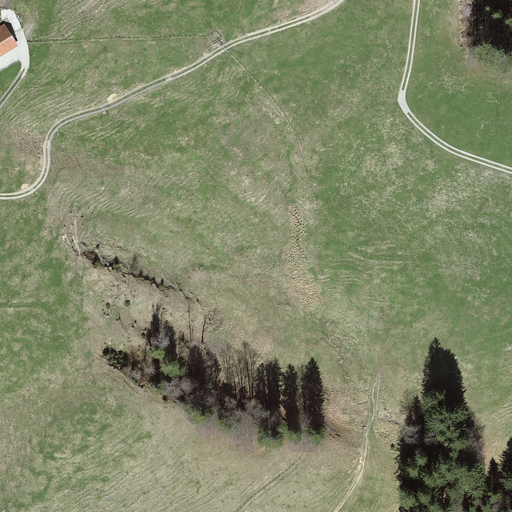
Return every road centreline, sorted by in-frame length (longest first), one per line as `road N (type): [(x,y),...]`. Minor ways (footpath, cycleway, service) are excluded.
road 1 (track): [(0,197),(44,188),(53,127),(335,0)]
road 2 (track): [(415,0),(403,91),(408,118),(440,147),(511,171)]
